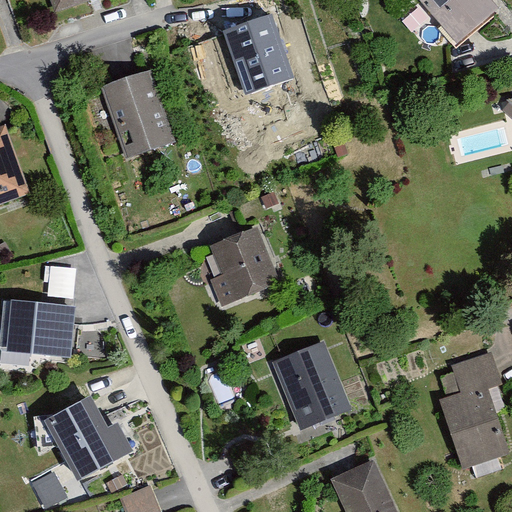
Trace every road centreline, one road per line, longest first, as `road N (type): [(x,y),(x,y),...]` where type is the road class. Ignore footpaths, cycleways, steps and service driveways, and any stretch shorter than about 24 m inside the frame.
road 1 (residential): [(207,511),(22,58)]
road 2 (residential): [(22,58),(250,0)]
